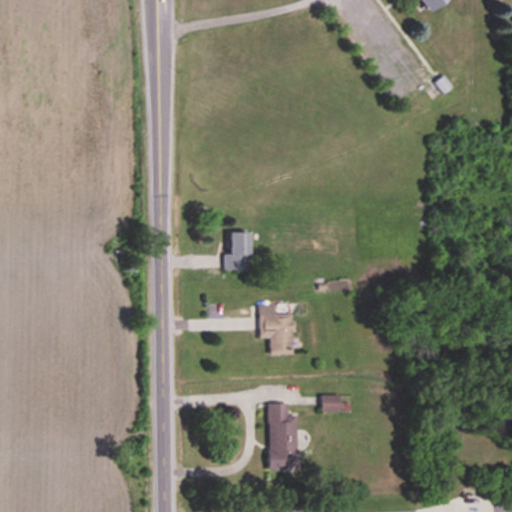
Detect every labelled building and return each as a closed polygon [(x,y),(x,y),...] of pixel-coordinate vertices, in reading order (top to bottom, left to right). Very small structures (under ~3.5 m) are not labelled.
[(419,0),(430,13),(447,0),(419,0)] [(442,93),(450,87),(443,77),(434,82),(442,93)] [(230,254),(224,254),(224,269),(250,269),(250,232),(230,232),(230,254)] [(258,306),(258,338),(269,338),(269,355),(292,355),(292,314),(275,314),(275,305),(258,306)] [(296,416),(287,416),(287,404),(267,404),(268,471),(296,470),(296,416)]
